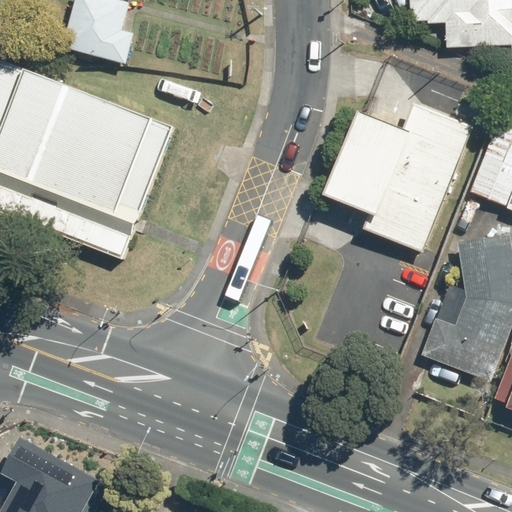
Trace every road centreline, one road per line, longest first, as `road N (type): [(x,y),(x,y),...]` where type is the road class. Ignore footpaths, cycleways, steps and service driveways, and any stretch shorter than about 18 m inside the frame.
road 1 (tertiary): [(182,404),(299,107),(304,0)]
road 2 (primary): [(182,404),(448,511)]
road 3 (primary): [(0,330),(182,404)]
